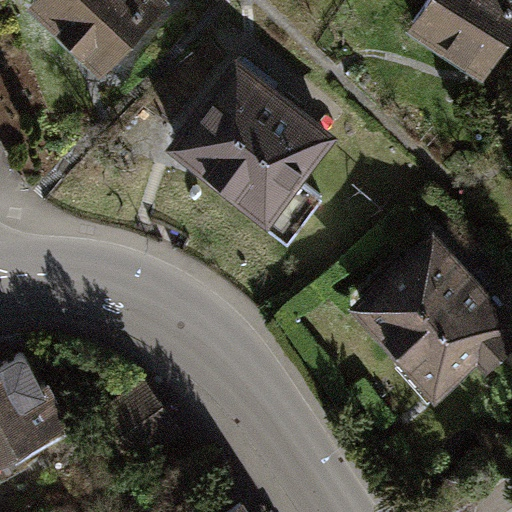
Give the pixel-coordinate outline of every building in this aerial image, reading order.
[(157,0),(34,0),(99,64),(161,3),(157,0)] [(511,18),(511,0),(424,0),(411,20),(482,65),(511,18)] [(236,57),(173,133),(203,158),(196,166),(228,192),(235,184),(264,208),(327,132),(236,57)] [(430,233),(358,298),(407,353),(402,357),(428,386),(473,346),(485,359),(510,336),(497,322),(505,315),(430,233)] [(20,349),(0,359),(0,448),(13,442),(18,452),(69,425),(43,376),(36,380),(20,349)] [(98,408),(115,432),(159,402),(142,378),(98,408)] [(176,427),(159,402),(115,432),(132,457),(176,427)] [(176,511),(202,511),(195,500),(176,511)] [(248,511),(242,503),(227,511),(248,511)]
